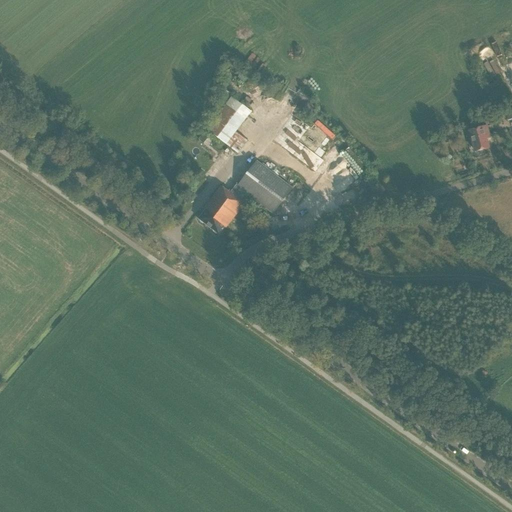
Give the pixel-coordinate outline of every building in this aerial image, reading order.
[(442,27),(446,25),(438,14),(435,17),(442,27)] [(263,60),(264,53),(249,51),(247,58),(263,60)] [(310,78),(316,70),(312,68),(307,75),(310,78)] [(236,133),(246,120),(226,105),(206,130),(237,155),(247,142),(236,133)] [(487,126),(469,131),(475,152),(489,148),(486,139),(490,138),(487,126)] [(335,140),(328,142),(331,154),(338,153),(335,140)] [(331,162),(325,152),(316,157),(319,161),(315,163),(319,170),(331,162)] [(257,162),(238,187),(236,186),(231,192),(229,191),(228,192),(221,187),(204,209),(205,210),(198,220),(200,221),(200,222),(203,224),(204,224),(213,231),(213,232),(216,234),(217,234),(219,235),(225,228),(226,229),(245,203),(244,202),(249,196),(273,214),(292,188),(257,162)] [(341,176),(348,184),(359,174),(352,166),(341,176)] [(178,190),(188,196),(191,190),(181,184),(178,190)] [(354,202),(346,194),(343,197),(335,188),(331,192),(347,209),(354,202)]
